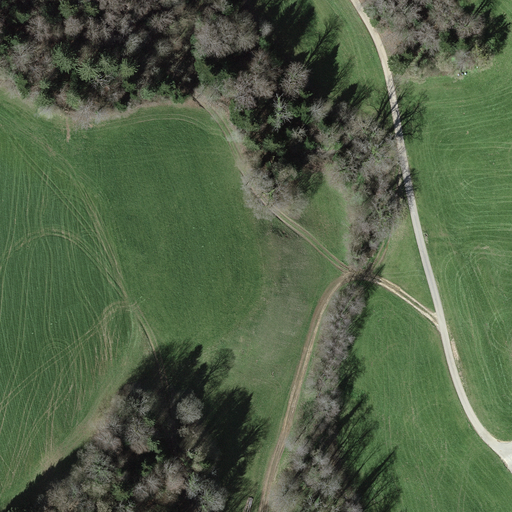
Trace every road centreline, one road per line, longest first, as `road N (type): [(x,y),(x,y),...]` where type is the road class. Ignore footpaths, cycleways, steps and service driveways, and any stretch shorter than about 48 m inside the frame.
road 1 (track): [(511,465),(482,434),(453,373),(384,63),(354,0)]
road 2 (track): [(75,141),(122,291),(152,343),(179,466),(198,511)]
road 3 (track): [(269,511),(299,382),(327,300),(343,279),(364,274),(392,286),(444,330)]
road 4 (track): [(117,0),(152,54),(206,105)]
